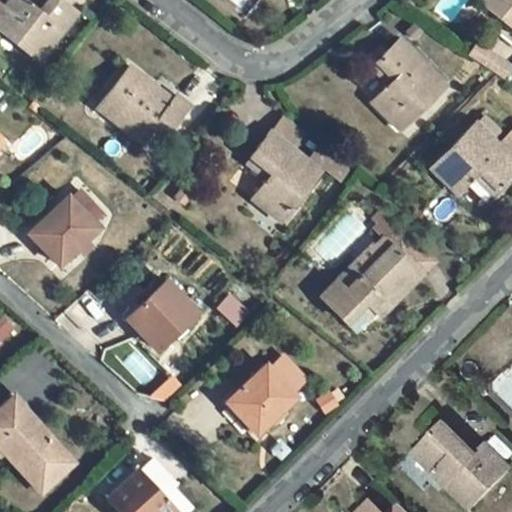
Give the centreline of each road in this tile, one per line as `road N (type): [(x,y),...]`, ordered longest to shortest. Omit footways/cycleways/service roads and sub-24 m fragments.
road 1 (residential): [(511,264),(270,511)]
road 2 (residential): [(153,0),(208,42),(251,57),(303,41),(352,0)]
road 3 (residential): [(0,289),(140,416)]
